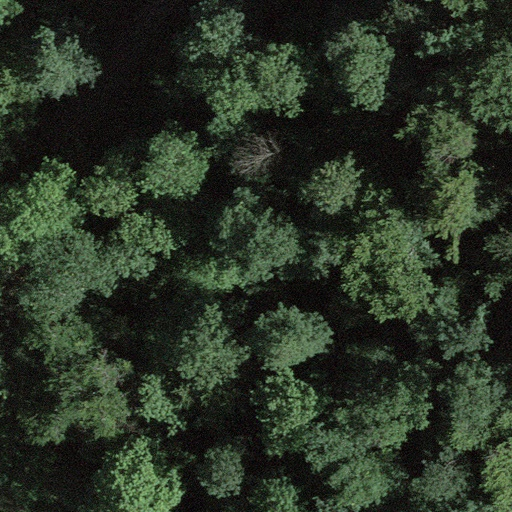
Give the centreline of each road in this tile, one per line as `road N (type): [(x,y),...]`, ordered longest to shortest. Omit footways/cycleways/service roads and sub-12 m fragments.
road 1 (track): [(161,0),(0,216)]
road 2 (track): [(97,511),(0,434)]
